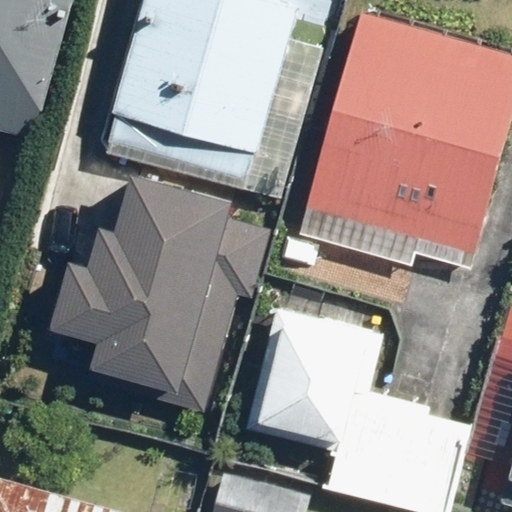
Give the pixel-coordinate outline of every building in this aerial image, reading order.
[(0,0),(0,125),(34,135),(73,0),(0,0)] [(145,0),(114,107),(118,108),(106,147),(245,187),(256,148),(259,149),(302,0),(145,0)] [(511,115),(511,45),(364,3),(305,203),(309,204),(301,230),(416,264),(419,251),(468,265),(511,115)] [(73,253),(55,318),(103,333),(91,373),(205,407),(261,222),(230,212),(235,192),(134,164),(118,221),(103,217),(91,258),(73,253)] [(344,448),(334,481),(449,511),(473,421),(431,409),(433,403),(371,386),(385,329),(275,303),(247,425),(344,448)] [(308,511),(316,485),(229,462),(216,511),(308,511)] [(132,511),(134,507),(0,470),(0,511),(132,511)]
